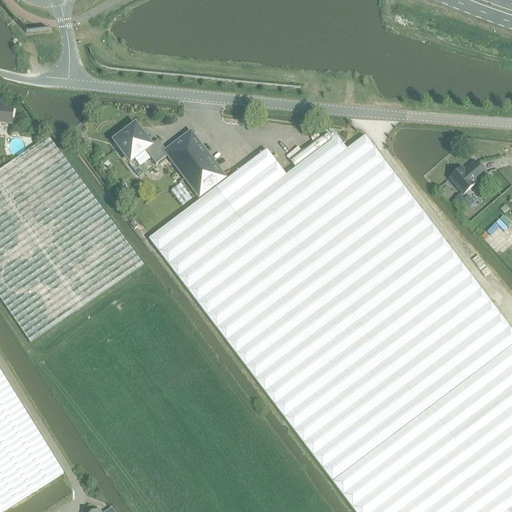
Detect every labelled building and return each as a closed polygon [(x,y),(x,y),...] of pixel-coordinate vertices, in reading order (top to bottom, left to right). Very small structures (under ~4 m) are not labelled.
[(0,123),(12,125),(14,110),(0,107),(0,123)] [(130,163),(145,152),(150,147),(135,128),(115,143),(119,149),(118,150),(124,158),(126,157),(130,163)] [(157,141),(150,147),(145,152),(155,166),(168,156),(199,197),(223,179),(190,136),(167,153),(157,141)] [(511,511),(511,330),(492,305),(448,246),(365,137),(347,150),(244,229),(214,190),(149,240),(235,353),(334,483),(355,511),(511,511)] [(0,299),(30,344),(86,306),(144,266),(48,138),(0,170),(0,299)] [(82,138),(78,141),(82,147),(87,144),(82,138)] [(266,151),(214,190),(244,229),(347,150),(337,138),(286,177),(266,151)] [(462,168),(449,180),(463,196),(486,175),(481,168),(480,169),(474,163),(465,171),(462,168)] [(181,185),(171,192),(182,206),(191,199),(181,185)] [(455,198),(463,208),(472,200),(468,196),(464,199),(459,194),(455,198)] [(500,210),(503,213),(508,209),(505,205),(500,210)] [(500,220),(500,219),(500,217),(500,214),(498,212),(497,210),(495,209),(493,207),(491,207),(488,206),(485,206),(483,207),(481,208),(478,209),(477,211),(475,214),(475,216),(474,219),(474,221),(475,223),(476,225),(478,228),(479,229),(482,231),(486,232),(489,232),(492,231),(494,230),(496,228),(498,227),(499,225),(500,222),(500,220)] [(0,511),(1,511),(63,474),(0,371),(0,511)]
